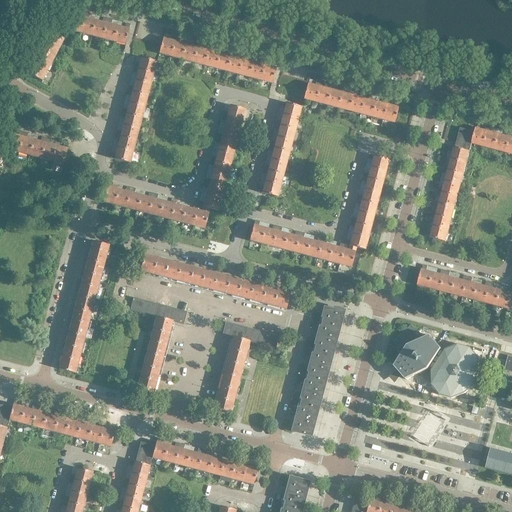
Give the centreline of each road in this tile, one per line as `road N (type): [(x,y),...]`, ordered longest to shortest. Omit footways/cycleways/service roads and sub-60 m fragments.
road 1 (residential): [(247,210),(274,104),(219,97),(195,188),(184,193),(100,170)]
road 2 (residential): [(439,86),(153,0)]
road 3 (residential): [(247,210),(338,235),(364,140),(421,154)]
road 4 (residential): [(511,511),(338,465)]
road 5 (residential): [(41,386),(86,222)]
road 6 (residential): [(338,465),(381,303)]
road 7 (residential): [(100,170),(104,134),(0,72)]
road 8 (residential): [(511,252),(505,276),(396,247)]
road 9 (residential): [(511,337),(381,303)]
road 10 (residential): [(205,303),(126,283),(134,236)]
road 11 (residential): [(274,449),(300,327)]
road 12 (residential): [(175,422),(205,303)]
